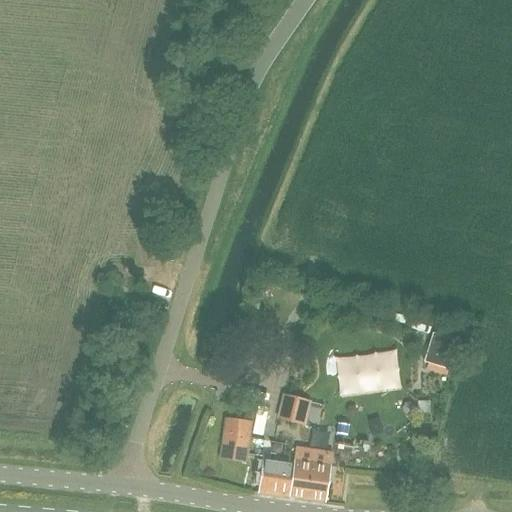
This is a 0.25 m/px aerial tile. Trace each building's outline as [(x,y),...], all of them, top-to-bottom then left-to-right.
[(457,341),(432,333),(423,362),(448,370),(457,341)] [(295,423),(299,405),(284,401),(279,419),(295,423)] [(246,461),(252,423),(226,419),(220,458),(246,461)] [(294,461),(289,497),(326,502),(331,466),(330,466),(332,453),(297,447),(295,461),(294,461)] [(289,497),(294,461),(263,456),(258,493),(289,497)]
